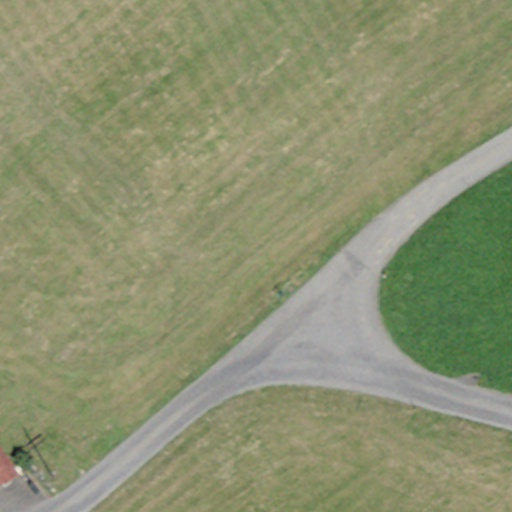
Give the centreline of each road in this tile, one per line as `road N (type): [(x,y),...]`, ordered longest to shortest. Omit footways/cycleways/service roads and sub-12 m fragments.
road 1 (residential): [(64,511),(309,307)]
road 2 (residential): [(309,307),(414,212),(511,148)]
road 3 (residential): [(511,416),(375,369),(309,307)]
